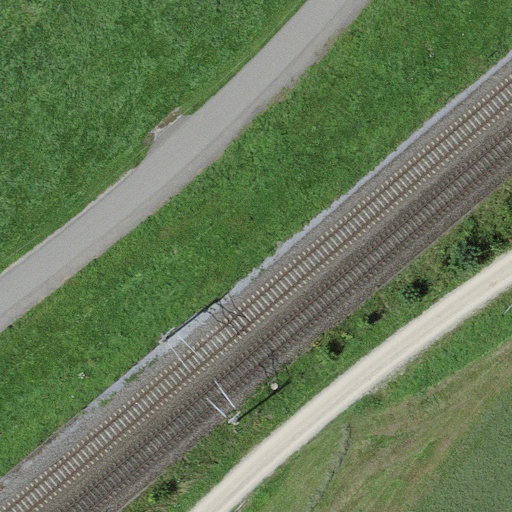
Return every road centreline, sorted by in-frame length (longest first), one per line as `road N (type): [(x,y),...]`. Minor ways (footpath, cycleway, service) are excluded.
road 1 (track): [(343,0),(293,59),(182,161),(0,305)]
road 2 (track): [(511,270),(347,390),(209,511)]
